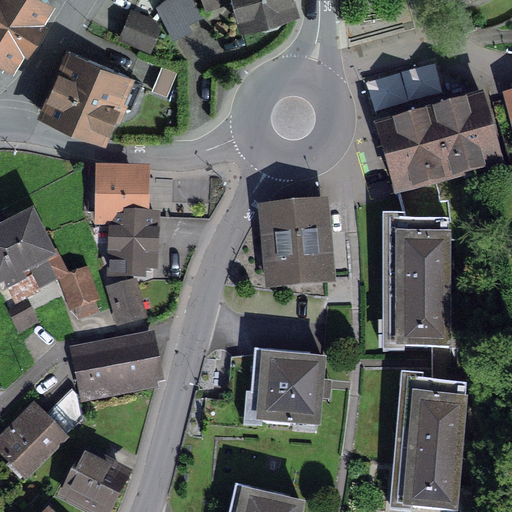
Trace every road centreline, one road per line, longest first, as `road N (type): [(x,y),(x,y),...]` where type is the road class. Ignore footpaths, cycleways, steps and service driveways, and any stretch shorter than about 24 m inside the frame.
road 1 (tertiary): [(273,157),(206,287),(139,511)]
road 2 (residential): [(251,130),(208,151),(98,152),(4,121)]
road 3 (residential): [(326,84),(349,64),(445,40),(511,66)]
road 4 (residential): [(332,141),(353,213),(359,300)]
road 5 (residential): [(84,0),(4,121)]
